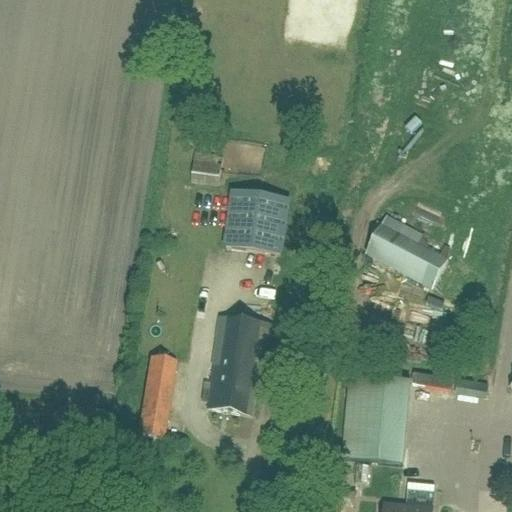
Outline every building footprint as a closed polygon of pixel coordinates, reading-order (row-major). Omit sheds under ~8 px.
[(219,189),(222,159),(195,157),(193,187),(219,189)] [(281,258),(287,203),(233,196),(232,205),(223,204),(218,239),(227,240),(225,251),(281,258)] [(433,295),(449,266),(417,249),(422,241),(386,222),(366,259),(433,295)] [(263,388),(265,378),(272,331),(220,323),(213,370),(215,370),(211,395),(204,394),(202,406),(209,407),(208,414),(252,422),(258,387),(263,388)] [(164,445),(178,363),(150,359),(136,441),(164,445)] [(402,470),(410,387),(348,381),(340,464),(402,470)] [(346,511),(352,511),(354,495),(338,493),(335,510),(346,511)] [(431,511),(432,498),(406,495),(404,511),(385,510),(384,511),(431,511)]
